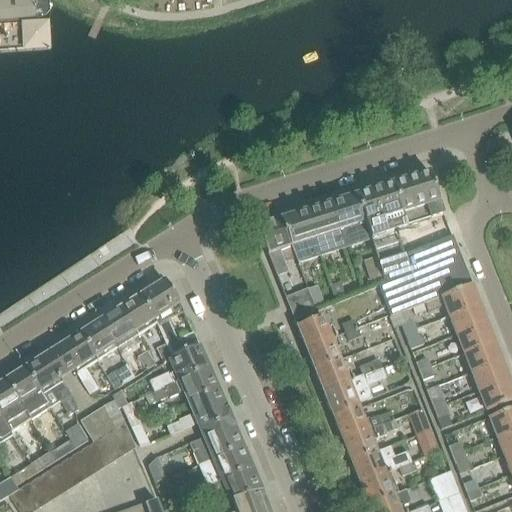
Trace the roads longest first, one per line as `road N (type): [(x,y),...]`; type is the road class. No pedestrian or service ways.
road 1 (residential): [(466,125),(250,196),(181,230)]
road 2 (residential): [(296,511),(181,230)]
road 3 (residential): [(181,230),(0,348)]
road 4 (residential): [(490,198),(472,225),(511,329)]
